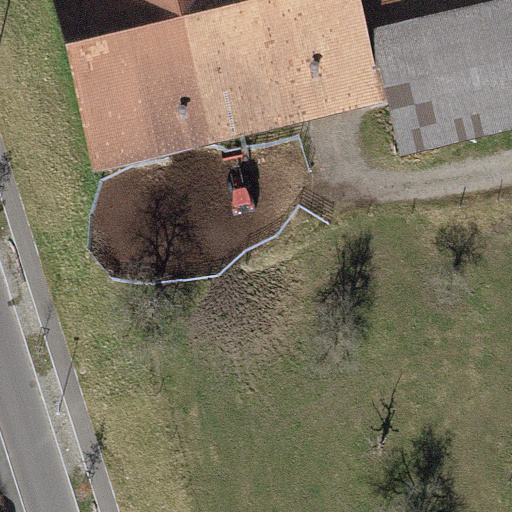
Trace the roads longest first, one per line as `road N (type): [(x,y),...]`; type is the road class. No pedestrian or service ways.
road 1 (residential): [(0,289),(71,511)]
road 2 (track): [(511,179),(394,202),(340,159)]
